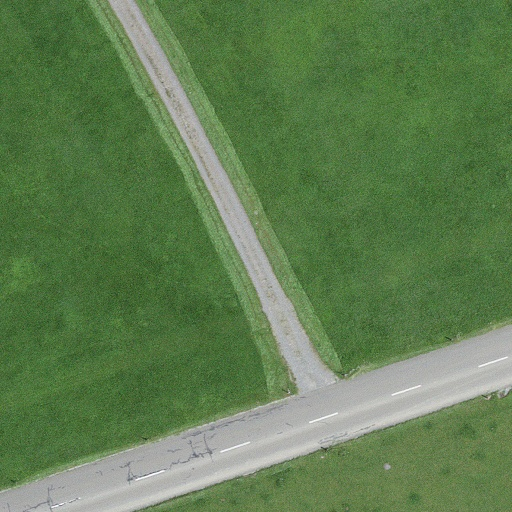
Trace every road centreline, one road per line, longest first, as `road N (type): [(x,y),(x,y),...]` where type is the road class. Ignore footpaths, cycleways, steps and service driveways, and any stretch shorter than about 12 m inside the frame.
road 1 (tertiary): [(511,357),(37,511)]
road 2 (track): [(106,0),(331,417)]
